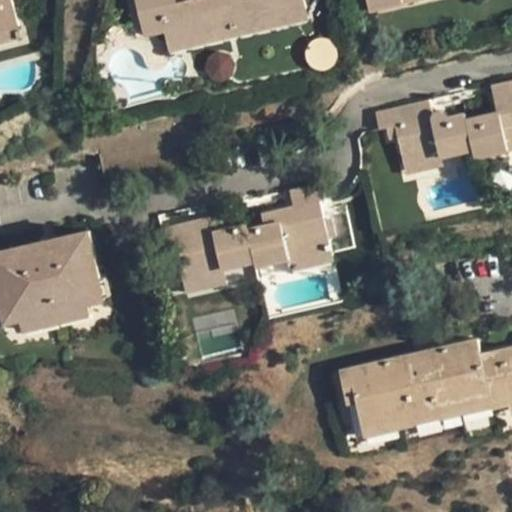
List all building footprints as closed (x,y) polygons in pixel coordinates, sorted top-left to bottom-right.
[(0,0),(0,31),(21,26),(14,0),(0,0)] [(166,35),(166,37),(237,21),(232,0),(137,0),(145,31),(164,27),(166,35)] [(232,0),(237,21),(309,3),(308,0),(232,0)] [(312,14),(309,3),(237,21),(240,31),(312,14)] [(237,21),(166,37),(169,48),(240,31),(237,21)] [(21,26),(0,31),(0,43),(24,37),(21,26)] [(476,148),(478,156),(511,148),(511,97),(497,101),(500,111),(469,119),(476,148)] [(441,150),(443,156),(476,148),(469,119),(467,110),(448,115),(447,114),(446,110),(444,109),(442,107),(439,107),(436,108),(432,109),(431,99),(378,112),(383,129),(397,126),(405,162),(423,158),(422,154),(441,150)] [(93,133),(106,188),(202,166),(190,110),(93,133)] [(423,158),(405,162),(407,169),(444,161),(443,156),(441,150),(422,154),(423,158)] [(259,261),(260,266),(294,259),(333,249),(322,201),(328,199),(325,182),(293,190),(297,207),(264,213),(267,224),(250,228),(259,261)] [(164,226),(168,243),(176,242),(185,279),(227,269),(259,261),(250,228),(249,225),(223,231),(219,215),(164,226)] [(0,252),(0,290),(8,324),(22,321),(93,305),(108,300),(91,231),(55,240),(62,265),(50,267),(44,243),(0,252)] [(44,243),(50,267),(62,265),(55,240),(44,243)] [(333,249),(294,259),(296,271),(336,261),(333,249)] [(227,269),(185,279),(188,292),(231,282),(227,269)] [(93,305),(22,321),(26,334),(96,317),(93,305)] [(340,371),(348,403),(357,400),(364,426),(413,414),(416,423),(442,416),(440,408),(492,395),(482,354),(479,338),(426,351),(433,377),(413,381),(407,355),(340,371)] [(511,346),(482,354),(492,395),(494,405),(511,400),(511,346)] [(407,355),(413,381),(433,377),(426,351),(407,355)] [(492,395),(440,408),(442,416),(442,418),(494,405),(492,395)] [(413,414),(364,426),(366,436),(416,424),(413,414)]
